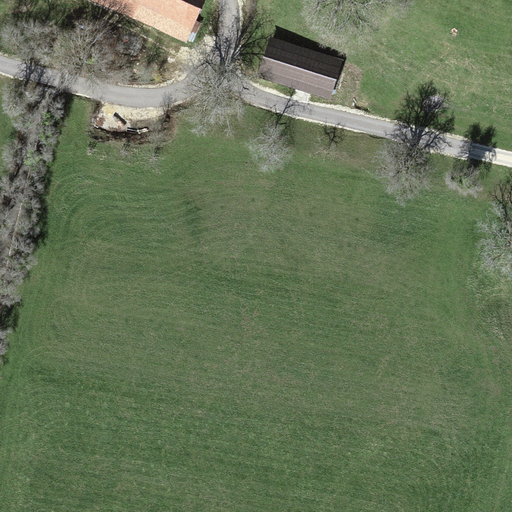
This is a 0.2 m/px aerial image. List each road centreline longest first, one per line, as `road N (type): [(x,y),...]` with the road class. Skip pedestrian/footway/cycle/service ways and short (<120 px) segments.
road 1 (track): [(511,158),(268,100),(207,77)]
road 2 (track): [(207,77),(145,97),(0,61)]
road 3 (track): [(0,252),(45,77)]
